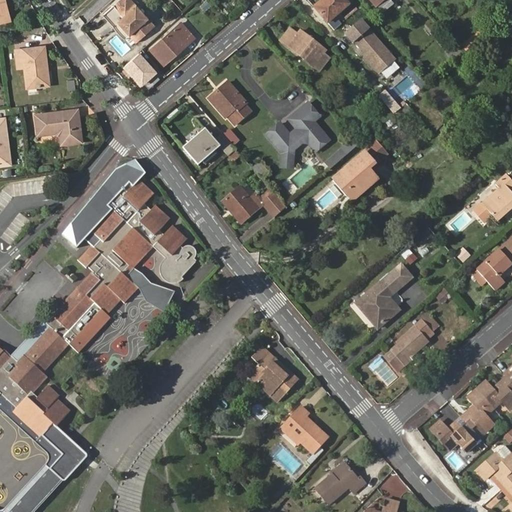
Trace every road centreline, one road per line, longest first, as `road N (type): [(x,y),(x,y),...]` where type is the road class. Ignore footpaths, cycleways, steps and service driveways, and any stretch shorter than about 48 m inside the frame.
road 1 (residential): [(380,429),(131,121)]
road 2 (residential): [(272,0),(131,121)]
road 3 (residential): [(380,429),(511,317)]
road 4 (residential): [(131,121),(50,0)]
